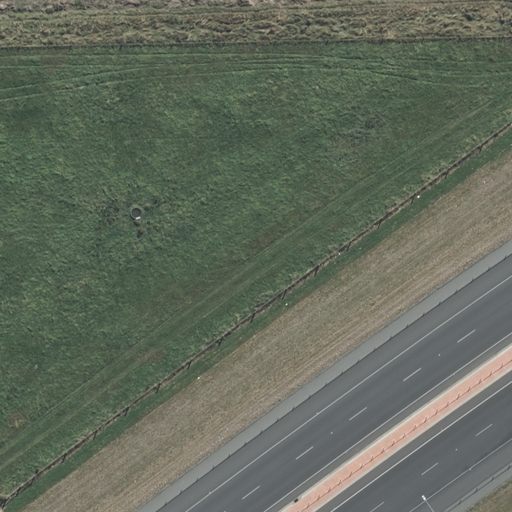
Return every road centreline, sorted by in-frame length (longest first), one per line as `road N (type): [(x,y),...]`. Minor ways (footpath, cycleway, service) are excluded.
road 1 (motorway): [(224,511),(511,304)]
road 2 (motorway): [(511,410),(370,511)]
